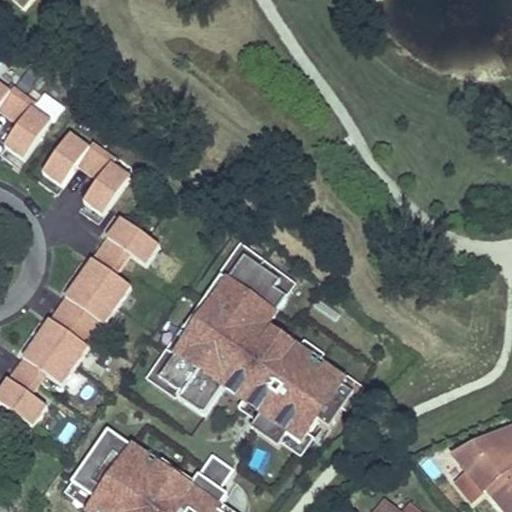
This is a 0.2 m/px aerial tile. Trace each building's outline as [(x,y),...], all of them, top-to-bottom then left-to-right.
[(10,0),(24,12),(34,0),(10,0)] [(13,94),(0,84),(0,113),(21,127),(7,148),(28,163),(55,122),(35,108),(39,102),(18,87),(13,94)] [(119,158),(98,143),(93,149),(74,135),(45,174),(65,189),(81,167),(101,182),(87,203),(106,217),(134,178),(114,164),(119,158)] [(162,247),(123,219),(0,395),(0,404),(35,429),(50,409),(35,398),(50,376),(65,386),(132,290),(117,279),(132,259),(146,269),(162,247)] [(222,283),(223,281),(229,285),(246,261),(281,286),(276,293),(288,302),(297,288),(242,249),(219,281),(222,283)] [(252,433),(279,452),(282,447),(287,440),(300,449),(308,438),(318,424),(330,432),(343,413),(354,397),(342,389),(345,385),(287,345),(287,344),(279,355),(268,347),(266,333),(269,329),(288,302),(276,293),(281,286),(246,261),(229,285),(223,281),(222,283),(187,333),(192,338),(161,382),(181,396),(178,400),(179,401),(205,419),(225,391),(239,388),(251,397),(245,405),(262,418),(257,426),(252,433)] [(269,329),(266,333),(268,347),(279,355),(287,344),(287,345),(288,343),(269,329)] [(192,338),(187,333),(184,331),(147,383),(177,404),(179,401),(178,400),(181,396),(161,382),(192,338)] [(342,389),(354,397),(343,413),(348,416),(365,393),(347,381),(345,385),(342,389)] [(225,391),(245,405),(251,397),(239,388),(225,391)] [(262,418),(245,405),(239,413),(257,426),(262,418)] [(504,511),(511,511),(511,431),(454,460),(483,495),(487,491),(504,511)] [(109,435),(73,486),(98,503),(91,511),(218,511),(222,508),(228,499),(220,494),(217,492),(230,472),(213,460),(195,487),(189,495),(158,473),(160,470),(159,470),(109,435)] [(287,440),(282,447),(301,461),(314,443),(308,438),(300,449),(287,440)] [(163,464),(159,470),(160,470),(158,473),(189,495),(195,487),(163,464)] [(234,474),(230,472),(217,492),(220,494),(234,474)] [(450,480),(439,490),(452,504),(463,494),(450,480)] [(91,511),(98,503),(73,486),(66,496),(88,511),(91,511)] [(397,511),(387,503),(379,511),(397,511)]
